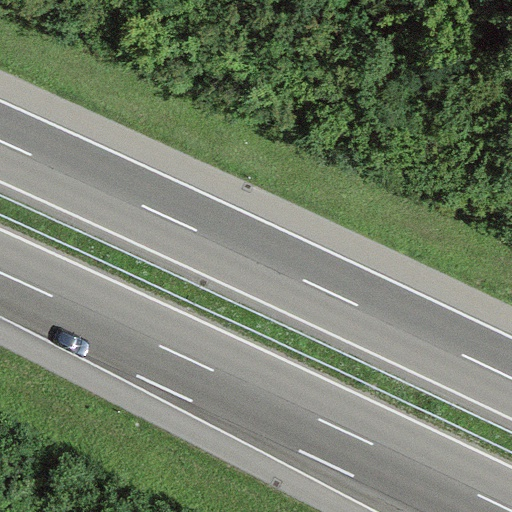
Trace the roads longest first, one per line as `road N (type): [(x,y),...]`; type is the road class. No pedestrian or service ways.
road 1 (motorway): [(0,271),(511,511)]
road 2 (motorway): [(511,378),(0,140)]
